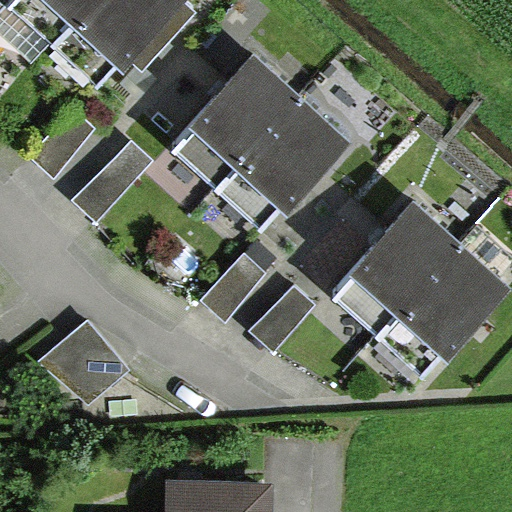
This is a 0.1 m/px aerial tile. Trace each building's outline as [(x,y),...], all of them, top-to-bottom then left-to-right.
[(13,0),(55,36),(86,0),(13,0)] [(86,0),(55,36),(103,78),(170,0),(86,0)] [(256,45),(173,139),(221,181),(303,87),(256,45)] [(303,87),(221,181),(268,222),(351,128),(303,87)] [(39,168),(85,200),(121,150),(76,117),(39,168)] [(116,229),(146,169),(115,154),(85,214),(116,229)] [(413,192),(330,286),(377,328),(460,234),(413,192)] [(460,234),(377,328),(425,369),(508,275),(460,234)] [(246,258),(208,305),(278,363),(317,315),(246,258)] [(129,373),(86,323),(50,355),(93,404),(129,373)] [(169,511),(274,511),(275,480),(170,476),(169,511)]
